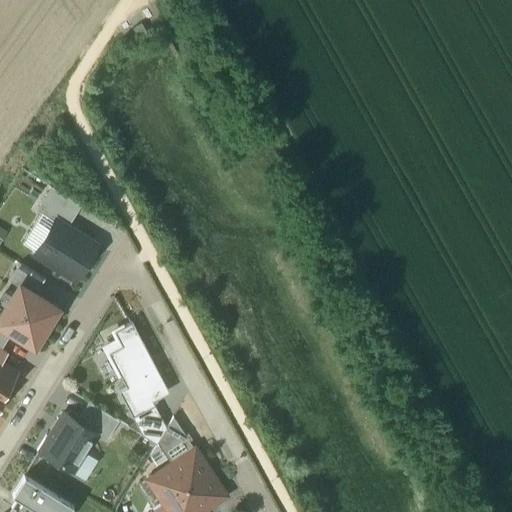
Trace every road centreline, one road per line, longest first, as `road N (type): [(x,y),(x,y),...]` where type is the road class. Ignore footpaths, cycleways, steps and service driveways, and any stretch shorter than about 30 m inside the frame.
road 1 (residential): [(263,508),(155,304),(122,263)]
road 2 (residential): [(0,461),(122,263)]
